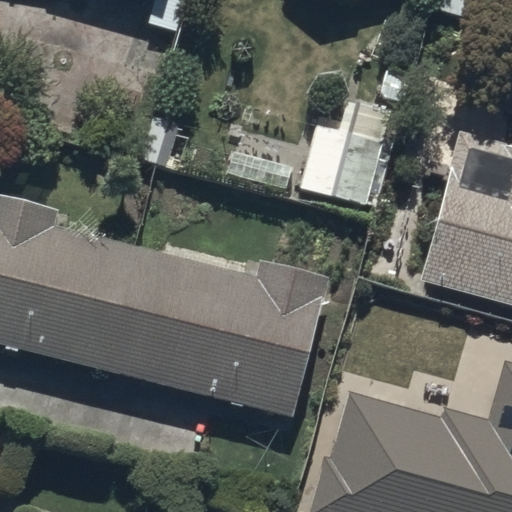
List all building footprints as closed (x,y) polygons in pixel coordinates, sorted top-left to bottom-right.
[(327,0),(359,9),(361,0),(327,0)] [(364,211),(387,113),(355,106),(348,137),(312,128),(296,194),(364,211)] [(511,154),(455,140),(416,289),(511,313),(511,154)] [(0,349),(289,420),(322,282),(254,266),(250,280),(54,232),(57,219),(0,204),(0,349)] [(511,511),(511,372),(507,371),(497,368),(481,427),(441,416),(439,422),(343,396),(311,511),(511,511)]
